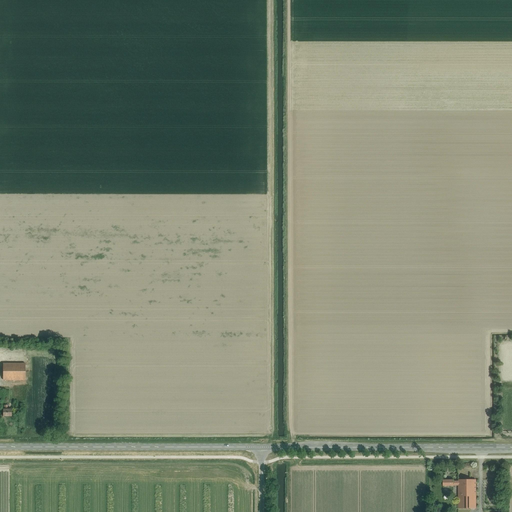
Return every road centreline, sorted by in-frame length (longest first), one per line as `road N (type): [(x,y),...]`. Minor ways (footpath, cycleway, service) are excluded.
road 1 (secondary): [(261,447),(0,447)]
road 2 (secondary): [(511,447),(261,447)]
